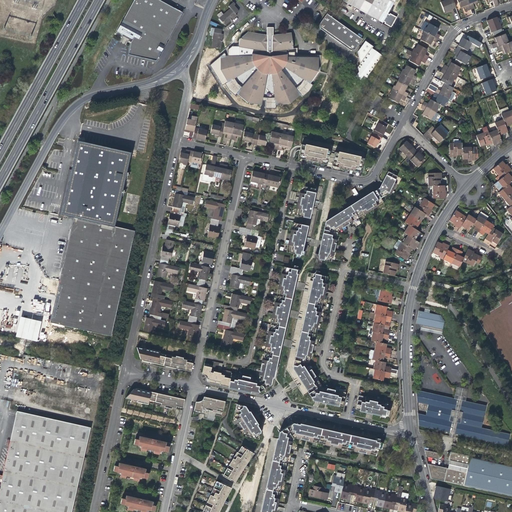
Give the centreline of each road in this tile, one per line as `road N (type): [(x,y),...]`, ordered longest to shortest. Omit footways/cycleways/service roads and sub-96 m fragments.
road 1 (residential): [(0,230),(74,103),(155,79),(197,47)]
road 2 (residential): [(189,386),(240,156)]
road 3 (residential): [(173,141),(118,370)]
road 4 (primary): [(0,178),(97,0)]
road 5 (residential): [(240,156),(363,181),(401,121)]
road 6 (primary): [(84,0),(0,152)]
road 7 (residential): [(511,3),(465,20),(444,39),(401,121)]
road 8 (residential): [(189,386),(347,420)]
road 9 (residential): [(414,287),(405,356),(411,434)]
road 10 (residential): [(89,511),(118,370)]
road 11 (residential): [(356,381),(328,375),(320,361),(339,271)]
road 12 (residential): [(189,386),(162,511)]
